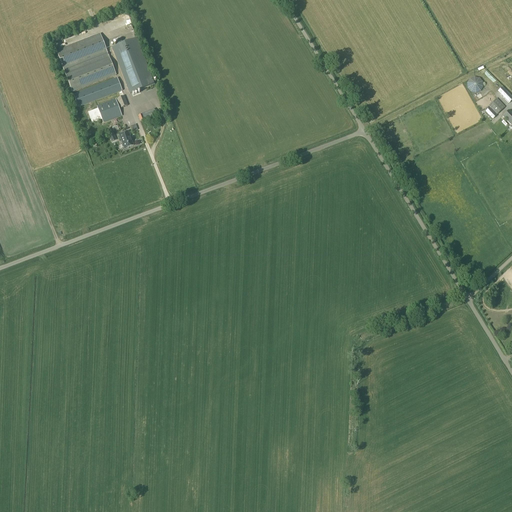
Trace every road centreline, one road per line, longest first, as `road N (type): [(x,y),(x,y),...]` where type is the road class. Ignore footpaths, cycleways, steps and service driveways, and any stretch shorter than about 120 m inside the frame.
road 1 (unclassified): [(0,268),(363,131)]
road 2 (unclassified): [(467,299),(363,131)]
road 3 (track): [(58,246),(0,89)]
road 4 (unclassified): [(363,131),(282,0)]
